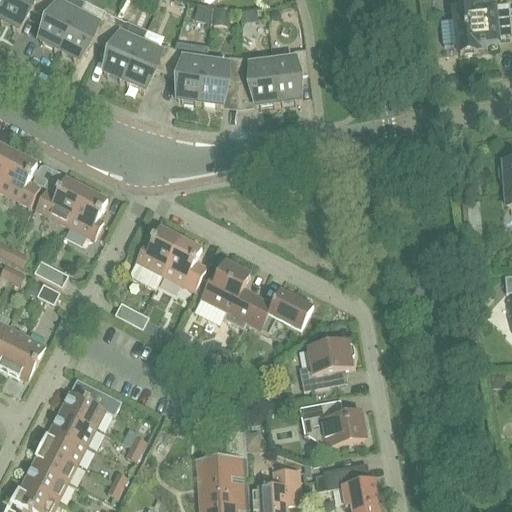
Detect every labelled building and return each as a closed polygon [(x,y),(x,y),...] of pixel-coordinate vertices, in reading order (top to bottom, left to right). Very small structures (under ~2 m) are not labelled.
[(10,0),(0,21),(0,24),(19,34),(30,12),(41,17),(49,0),(10,0)] [(0,0),(0,21),(10,0),(0,0)] [(72,0),(63,0),(63,1),(61,0),(49,0),(41,17),(51,23),(40,45),(60,55),(85,6),(72,0)] [(456,23),(444,24),(446,47),(459,46),(460,56),(477,55),(477,53),(477,50),(487,49),(497,48),(497,44),(511,42),(511,34),(509,7),(493,9),(492,4),(491,0),(470,0),(471,6),(472,11),(455,12),(456,23)] [(91,43),(101,49),(115,22),(85,6),(60,55),(79,65),(91,43)] [(213,29),(230,31),(231,15),(214,13),(213,22),(214,22),(213,29)] [(104,77),(125,86),(142,49),(147,33),(115,22),(101,49),(114,54),(104,77)] [(162,56),(142,49),(125,86),(145,95),(155,72),(168,78),(175,52),(165,48),(162,56)] [(178,104),(200,107),(206,65),(184,62),(185,54),(175,52),(168,78),(181,80),(178,104)] [(309,79),(306,53),(293,55),(294,63),(273,66),(278,108),(300,105),(297,81),(309,79)] [(226,86),(239,88),(239,62),(229,61),(227,69),(206,65),(200,107),(222,110),(226,86)] [(256,111),(278,108),(273,66),(251,69),(250,61),(239,62),(239,88),(253,86),(256,111)] [(0,190),(17,158),(14,157),(12,152),(8,150),(3,152),(0,149),(0,190)] [(19,160),(17,158),(0,190),(0,194),(31,210),(40,192),(29,187),(38,169),(29,165),(28,160),(24,158),(19,160)] [(501,169),(499,172),(499,182),(502,184),(506,184),(508,211),(511,211),(511,165),(504,166),(505,169),(501,169)] [(36,213),(68,230),(87,195),(84,193),(83,189),(78,186),(74,188),(65,184),(56,201),(45,195),(36,213)] [(89,196),(87,195),(68,230),(95,244),(104,226),(99,223),(108,206),(100,201),(98,197),(94,194),(89,196)] [(467,203),(467,212),(480,210),(479,202),(467,203)] [(155,293),(163,279),(181,243),(179,242),(177,237),(173,235),(168,237),(160,232),(151,250),(146,247),(130,277),(132,281),(155,293)] [(184,245),(181,243),(163,279),(195,296),(207,272),(196,266),(202,254),(194,250),(193,245),(188,243),(184,245)] [(12,253),(0,246),(0,258),(7,262),(12,253)] [(28,261),(12,253),(7,262),(23,271),(28,261)] [(35,278),(42,282),(48,270),(41,266),(35,278)] [(246,327),(247,327),(260,302),(243,293),(250,279),(245,277),(244,273),(235,268),(231,269),(226,267),(216,287),(212,284),(202,302),(227,315),(223,322),(243,333),(246,327)] [(10,285),(16,274),(6,268),(0,279),(10,285)] [(68,280),(48,270),(42,282),(62,292),(68,280)] [(16,274),(10,285),(21,290),(26,279),(16,274)] [(38,301),(46,305),(52,293),(44,289),(38,301)] [(54,310),(60,298),(52,293),(46,305),(54,310)] [(273,309),(260,302),(247,327),(268,338),(276,323),(301,336),(314,312),(280,295),(273,309)] [(122,308),(115,320),(136,331),(142,319),(122,308)] [(0,348),(9,331),(0,326),(0,348)] [(166,334),(154,328),(149,338),(161,344),(166,334)] [(0,348),(0,371),(9,376),(27,341),(9,331),(0,348)] [(170,347),(185,354),(189,345),(186,337),(177,333),(170,347)] [(36,370),(37,370),(39,367),(38,367),(46,351),(27,341),(9,376),(28,386),(36,370)] [(308,353),(312,370),(299,372),(303,395),(330,390),(327,377),(353,372),(351,361),(354,359),(353,350),(348,348),(348,346),(308,353)] [(71,396),(61,415),(96,433),(106,414),(71,396)] [(238,401),(240,413),(256,410),(254,397),(238,401)] [(365,425),(362,422),(361,417),(326,423),(323,408),(299,412),(305,440),(317,438),(319,440),(316,444),(331,454),(334,450),(366,444),(365,439),(367,435),(367,432),(367,428),(365,425)] [(87,451),(96,433),(61,415),(51,433),(87,451)] [(244,428),(225,440),(227,462),(196,464),(198,511),(237,511),(236,488),(232,489),(231,463),(247,462),(246,456),(246,449),(245,436),(245,428),(244,428)] [(51,433),(42,451),(77,469),(87,451),(51,433)] [(245,436),(246,449),(260,448),(261,449),(260,435),(245,436)] [(137,441),(131,451),(141,456),(146,446),(137,441)] [(68,487),(77,469),(42,451),(33,469),(68,487)] [(131,451),(126,461),(135,466),(141,456),(131,451)] [(33,469),(23,487),(59,505),(68,487),(33,469)] [(378,511),(373,484),(370,485),(367,469),(324,476),(324,479),(316,480),(318,496),(342,491),(346,511),(351,510),(351,511),(378,511)] [(275,493),(259,494),(260,511),(286,511),(286,505),(300,504),(298,476),(274,478),(275,493)] [(118,477),(113,487),(122,492),(127,482),(118,477)] [(55,511),(59,505),(23,487),(13,506),(24,511),(55,511)] [(117,502),(122,492),(113,487),(107,497),(117,502)]
